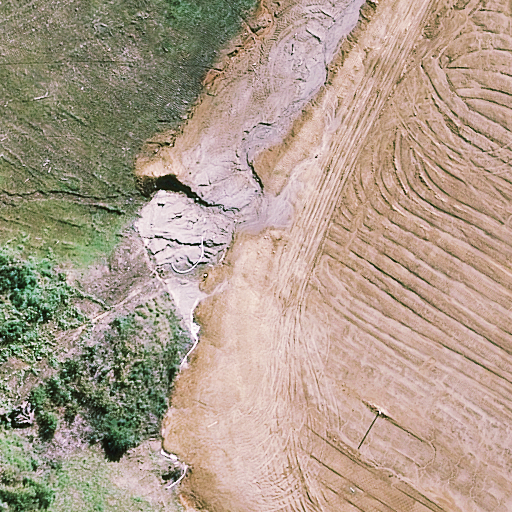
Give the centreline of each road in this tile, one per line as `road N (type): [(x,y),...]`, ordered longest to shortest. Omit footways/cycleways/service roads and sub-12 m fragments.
road 1 (motorway): [(511,495),(0,146)]
road 2 (motorway): [(0,7),(511,347)]
